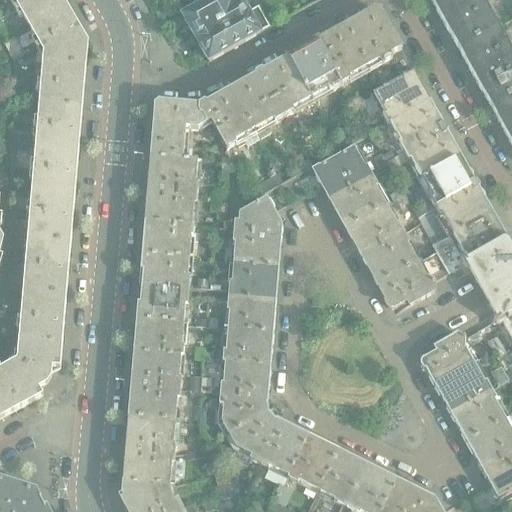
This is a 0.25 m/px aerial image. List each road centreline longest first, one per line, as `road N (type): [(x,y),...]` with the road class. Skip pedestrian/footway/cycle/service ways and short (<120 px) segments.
road 1 (tertiary): [(92,421),(122,84)]
road 2 (residential): [(289,382),(308,411),(410,463),(434,466),(438,449),(390,350)]
road 3 (residential): [(390,350),(330,245),(315,244),(299,253),(289,382)]
road 4 (residential): [(122,84),(199,87),(351,0)]
road 5 (residential): [(511,198),(400,0)]
road 6 (residential): [(390,350),(511,282)]
